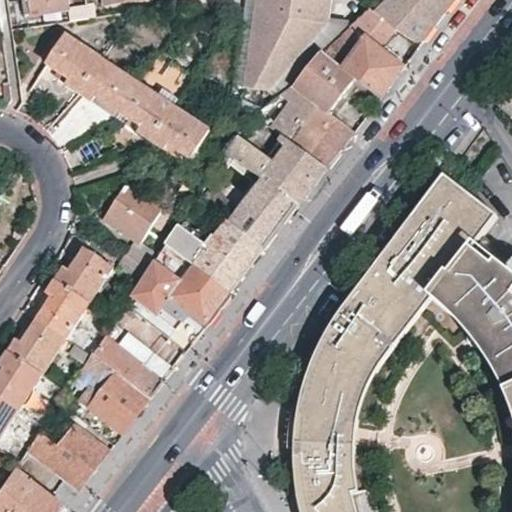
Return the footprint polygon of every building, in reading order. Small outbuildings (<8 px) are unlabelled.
[(22,0),(25,15),(69,9),(68,0),(22,0)] [(256,0),(246,85),(270,88),(282,74),(327,22),(330,0),(256,0)] [(352,0),(330,0),(327,22),(350,24),(352,0)] [(386,0),(375,11),(387,24),(413,41),(417,42),(423,42),(454,0),(386,0)] [(327,22),(282,74),(294,84),(321,51),(350,24),(327,22)] [(350,27),(324,53),(344,69),(368,39),(350,27)] [(57,79),(81,94),(105,55),(74,34),(71,39),(66,36),(48,64),(61,73),(57,79)] [(368,39),(344,69),(357,79),(380,97),(403,67),(368,39)] [(321,51),(294,84),(302,91),(306,93),(320,105),(330,112),(357,79),(344,69),(324,53),(321,51)] [(105,55),(81,94),(104,109),(108,103),(119,111),(140,78),(105,55)] [(511,76),(493,101),(511,116),(511,76)] [(140,78),(119,111),(131,120),(128,125),(151,140),(177,102),(140,78)] [(302,91),(294,84),(284,92),(292,99),(296,99),(302,91)] [(277,130),(291,141),(305,124),(320,105),(306,93),(277,130)] [(177,102),(151,140),(176,156),(180,150),(191,158),(213,126),(177,102)] [(277,112),(270,104),(259,114),(268,121),(277,112)] [(320,105),(305,124),(340,149),(349,138),(354,130),(350,127),(345,123),(339,119),(330,112),(320,105)] [(339,119),(345,123),(349,118),(343,114),(339,119)] [(350,127),(354,130),(365,116),(361,114),(350,127)] [(305,124),(291,141),(327,167),(333,158),(340,149),(305,124)] [(241,137),(227,153),(261,179),(297,207),(311,187),(327,167),(291,141),(274,162),(241,137)] [(433,179),(429,180),(424,186),(323,316),(317,328),(310,340),(302,360),(296,379),(292,397),(288,433),(290,462),(292,480),(297,502),(299,511),(366,511),(359,487),(363,485),(361,474),(357,450),(358,427),(361,404),(368,380),(374,366),(382,353),(397,333),(437,284),(447,271),(476,297),(470,303),(477,310),(486,322),(490,319),(500,333),(496,337),(510,359),(511,357),(511,258),(500,248),(495,254),(477,240),(473,237),(499,203),(468,178),(460,174),(455,173),(443,173),(438,175),(433,179)] [(261,179),(229,221),(264,249),(280,228),(297,207),(261,179)] [(128,184),(105,220),(141,242),(153,224),(159,228),(169,213),(129,188),(130,186),(128,184)] [(264,249),(229,221),(210,246),(179,224),(166,244),(167,245),(231,293),(249,268),(264,249)] [(486,228),(477,240),(495,254),(500,248),(504,243),(486,228)] [(157,254),(134,240),(126,253),(148,267),(157,254)] [(206,325),(231,293),(167,245),(133,297),(174,328),(187,311),(206,325)] [(73,258),(58,281),(91,302),(114,267),(86,249),(78,261),(73,258)] [(148,267),(126,253),(117,267),(139,281),(148,267)] [(447,271),(437,284),(457,301),(468,314),(481,328),(486,322),(477,310),(470,303),(476,297),(447,271)] [(91,302),(58,281),(43,303),(48,306),(40,318),(68,336),(91,302)] [(68,336),(40,318),(32,330),(28,327),(11,352),(43,374),(68,336)] [(486,322),(481,328),(479,332),(479,335),(481,338),(486,342),(490,342),(496,337),(500,333),(490,319),(486,322)] [(151,398),(165,380),(154,371),(122,349),(107,337),(95,355),(117,371),(151,398)] [(496,337),(490,342),(504,363),(510,374),(511,377),(511,357),(510,359),(496,337)] [(43,374),(11,352),(0,369),(0,378),(1,379),(0,380),(0,396),(20,409),(43,374)] [(96,404),(94,406),(87,402),(86,404),(83,406),(123,434),(137,416),(151,398),(117,371),(95,355),(92,353),(77,377),(88,386),(101,395),(96,404)] [(101,395),(88,386),(77,402),(83,406),(86,404),(87,402),(94,406),(96,404),(101,395)] [(0,440),(20,409),(0,396),(0,440)] [(93,474),(110,452),(69,424),(55,445),(40,434),(30,450),(81,489),(93,474)] [(63,511),(67,507),(35,483),(37,481),(33,479),(32,480),(17,469),(0,494),(0,511),(63,511)]
